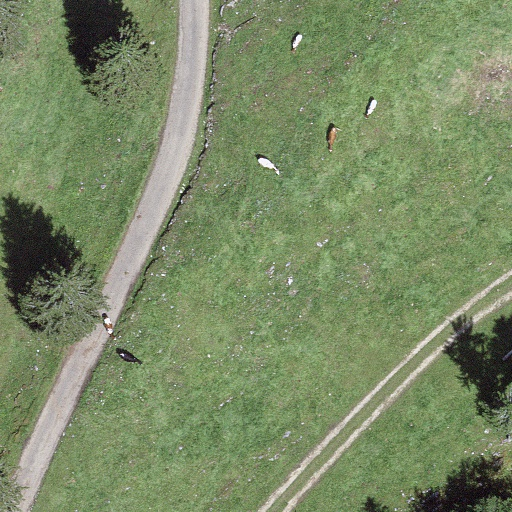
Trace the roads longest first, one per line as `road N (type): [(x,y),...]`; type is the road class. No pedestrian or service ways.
road 1 (track): [(193,0),(190,76),(166,178),(13,511)]
road 2 (track): [(511,296),(398,374),(271,511)]
